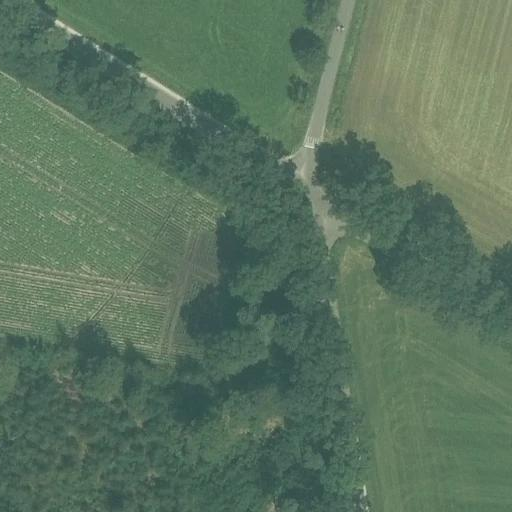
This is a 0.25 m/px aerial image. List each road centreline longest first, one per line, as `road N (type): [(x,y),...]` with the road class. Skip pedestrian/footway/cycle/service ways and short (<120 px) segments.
road 1 (tertiary): [(302,191),(0,2)]
road 2 (unclassified): [(352,511),(302,191)]
road 3 (tertiary): [(511,321),(302,191)]
road 4 (unclassified): [(302,191),(348,0)]
